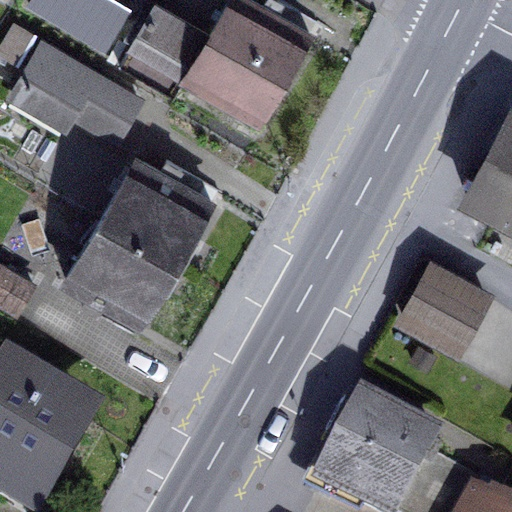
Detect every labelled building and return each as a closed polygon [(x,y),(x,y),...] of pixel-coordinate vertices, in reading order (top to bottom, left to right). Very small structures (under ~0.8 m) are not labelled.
[(128,9),(112,0),(32,0),(29,6),(104,50),(128,9)] [(259,122),(310,35),(278,16),(262,7),(249,0),(229,0),(209,34),(157,3),(119,67),(174,99),(185,79),(259,122)] [(266,0),(262,7),(278,16),(286,4),(279,0),(266,0)] [(75,116),(116,139),(139,100),(44,45),(21,84),(75,116)] [(68,128),(75,116),(21,84),(13,96),(68,128)] [(511,115),(468,198),(511,221),(511,115)] [(136,159),(101,220),(176,264),(212,203),(178,183),(160,173),(136,159)] [(160,173),(178,183),(184,172),(167,162),(160,173)] [(101,220),(65,281),(89,294),(110,307),(140,324),(176,264),(101,220)] [(0,302),(15,312),(23,299),(32,284),(0,264),(0,302)] [(432,266),(403,319),(455,348),(484,295),(432,266)] [(104,318),(110,307),(89,294),(82,306),(104,318)] [(83,418),(0,369),(0,489),(4,482),(35,500),(83,418)] [(363,511),(366,507),(320,483),(364,400),(352,394),(303,488),(348,511),(363,511)] [(397,511),(400,508),(406,511),(431,511),(457,465),(430,451),(436,438),(364,400),(320,483),(366,507),(376,511),(397,511)] [(475,495),(484,479),(457,465),(431,511),(511,511),(511,509),(494,500),(492,504),(475,495)] [(494,500),(500,488),(484,479),(475,495),(492,504),(494,500)]
